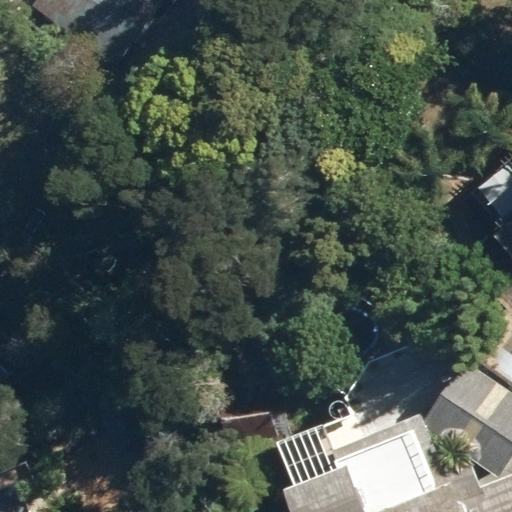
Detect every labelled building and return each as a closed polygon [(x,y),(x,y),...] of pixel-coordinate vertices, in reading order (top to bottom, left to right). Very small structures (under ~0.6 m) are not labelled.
[(28,0),(23,7),(109,70),(160,5),(153,0),(28,0)] [(0,207),(15,192),(0,177),(0,207)] [(511,210),(481,238),(511,272),(511,276),(481,303),(511,336),(511,210)] [(489,484),(495,481),(511,453),(511,404),(449,365),(409,429),(410,434),(447,457),(454,452),(459,464),(489,484)] [(264,380),(268,408),(306,402),(303,374),(264,380)] [(410,434),(409,429),(406,422),(306,462),(311,475),(253,498),(259,511),(511,511),(511,475),(495,481),(489,484),(470,491),(459,464),(454,452),(447,457),(423,467),(410,434)] [(57,511),(45,481),(0,498),(0,511),(57,511)]
